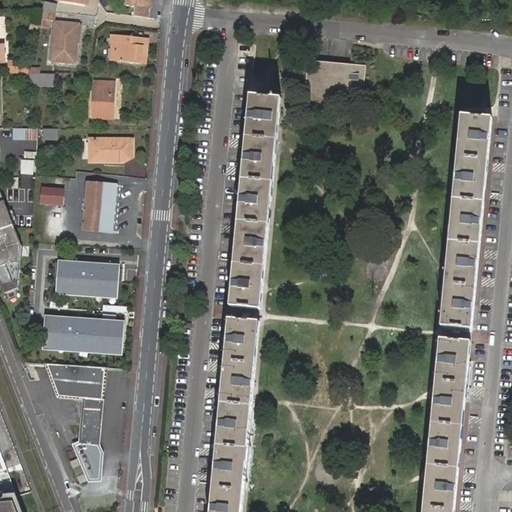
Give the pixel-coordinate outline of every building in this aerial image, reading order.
[(128,0),(128,6),(151,9),(152,0),(128,0)] [(44,13),(42,21),(54,22),(55,14),(44,13)] [(73,43),(78,43),(79,25),(55,23),(52,62),(76,64),(77,52),(73,52),(73,43)] [(143,53),(148,54),(150,39),(136,37),(113,34),(112,42),(120,43),(118,61),(141,64),(142,57),(143,53)] [(307,62),(302,106),(360,113),(366,68),(307,62)] [(39,76),(39,87),(50,87),(51,75),(41,75),(40,75),(39,75),(39,76)] [(97,83),(97,88),(97,120),(117,120),(117,83),(97,83)] [(250,96),(231,309),(261,312),(280,99),(250,96)] [(462,119),(442,333),(473,335),(492,123),(462,119)] [(36,128),(12,128),(12,139),(36,139),(36,128)] [(55,137),(55,128),(41,128),(41,137),(55,137)] [(109,161),(125,161),(133,156),(134,138),(91,138),(91,161),(101,161),(101,159),(103,159),(103,158),(107,157),(107,159),(109,160),(109,161)] [(31,174),(32,161),(20,160),(19,173),(31,174)] [(114,193),(114,186),(85,183),(81,232),(111,234),(113,203),(109,197),(114,193)] [(118,186),(114,186),(114,193),(109,197),(113,203),(111,234),(113,235),(118,186)] [(40,205),(61,206),(62,190),(41,189),(40,205)] [(0,204),(0,286),(4,295),(16,289),(19,247),(0,204)] [(120,264),(56,260),(54,294),(118,299),(120,264)] [(16,298),(16,289),(4,295),(7,303),(16,298)] [(126,322),(44,315),(41,348),(123,355),(126,322)] [(230,319),(212,511),(243,511),(261,322),(230,319)] [(442,345),(426,511),(456,511),(472,348),(442,345)] [(105,370),(47,366),(58,396),(104,401),(105,370)] [(85,400),(83,440),(98,441),(104,401),(85,400)] [(83,440),(76,443),(90,481),(102,480),(105,453),(98,441),(83,440)] [(25,511),(18,494),(0,496),(0,511),(25,511)]
